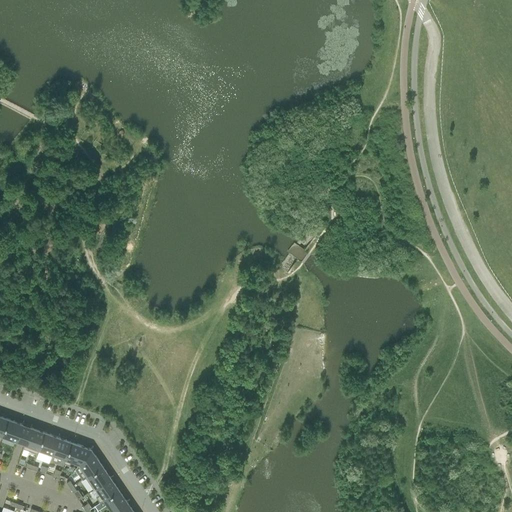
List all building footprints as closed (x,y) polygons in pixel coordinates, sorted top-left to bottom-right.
[(0,435),(2,436),(8,419),(0,415),(0,435)] [(8,419),(2,436),(16,441),(22,424),(8,419)] [(24,444),(30,427),(26,425),(22,424),(16,441),(20,443),(24,444)] [(44,432),(30,427),(24,444),(22,449),(36,454),(38,449),(44,432)] [(38,452),(36,459),(48,463),(51,457),(52,454),(58,437),(44,432),(37,452),(38,452)] [(58,437),(52,454),(65,459),(71,442),(58,437)] [(63,464),(69,466),(71,461),(79,464),(90,449),(91,449),(71,442),(65,459),(63,464)] [(90,449),(79,464),(87,476),(85,477),(87,476),(102,466),(91,449),(90,449)] [(85,477),(93,489),(95,488),(110,477),(102,466),(87,476),(85,477)] [(54,473),(52,477),(58,479),(59,475),(60,471),(55,469),(54,473)] [(93,489),(93,490),(95,488),(100,495),(96,497),(99,502),(103,500),(118,489),(110,477),(95,488),(93,489)] [(99,502),(99,503),(103,500),(111,511),(126,501),(118,489),(103,500),(99,502)] [(111,511),(133,511),(127,501),(126,501),(111,511)] [(86,504),(82,507),(86,511),(89,509),(91,507),(88,503),(86,504)]
